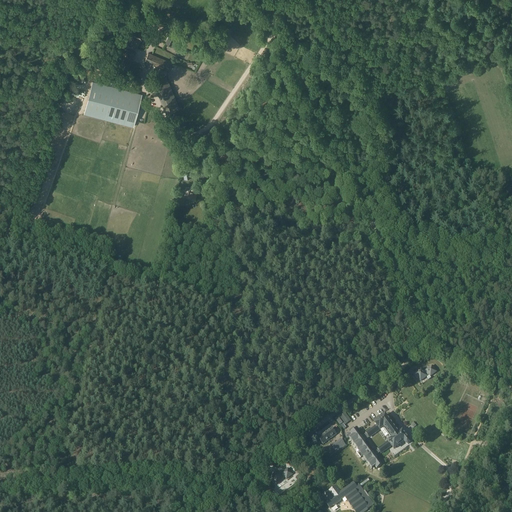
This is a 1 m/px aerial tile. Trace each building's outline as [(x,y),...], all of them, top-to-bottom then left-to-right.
[(136,33),(129,30),(127,35),(130,36),(129,40),(132,41),(133,37),(135,37),(136,33)] [(171,45),(176,35),(171,32),(165,43),(171,45)] [(140,40),(141,40),(143,35),(136,33),(135,37),(133,37),(132,41),(129,40),(127,44),(137,49),(140,40)] [(126,50),(117,72),(126,75),(135,53),(126,50)] [(145,62),(168,72),(172,63),(148,53),(145,62)] [(102,83),(116,86),(118,79),(104,76),(102,83)] [(142,95),(92,82),(84,114),(133,126),(142,95)] [(182,171),(184,179),(192,178),(190,169),(182,171)] [(197,192),(196,192),(197,190),(186,187),(184,194),(188,195),(187,197),(195,199),(197,192)] [(420,382),(427,377),(427,376),(429,375),(430,377),(437,372),(432,366),(426,371),(424,372),(421,369),(415,374),(420,382)] [(340,426),(343,423),(344,422),(346,424),(351,421),(345,412),(335,419),(340,426)] [(360,436),(355,429),(351,433),(352,435),(349,437),(358,450),(362,457),(363,456),(372,468),(375,466),(377,469),(379,467),(382,465),(377,459),(378,458),(376,455),(380,452),(381,454),(392,446),(394,449),(404,441),(406,444),(408,444),(409,443),(410,442),(402,431),(399,434),(385,415),(375,423),(377,425),(366,433),(362,436),(361,435),(360,436)] [(318,438),(323,445),(336,434),(331,428),(318,438)] [(332,446),(337,452),(346,445),(341,439),(332,446)] [(405,443),(392,452),(392,451),(389,453),(392,457),(407,445),(405,443)] [(276,484),(283,479),(285,477),(286,479),(292,475),(288,468),(281,473),(282,473),(280,475),(277,471),(270,476),(276,484)] [(368,496),(361,487),(360,485),(359,484),(356,486),(353,482),(340,492),(336,486),(322,496),(321,497),(326,503),(325,503),(329,508),(333,505),(334,506),(341,501),(341,500),(344,497),(354,511),(359,511),(366,508),(368,510),(374,505),(368,496)]
